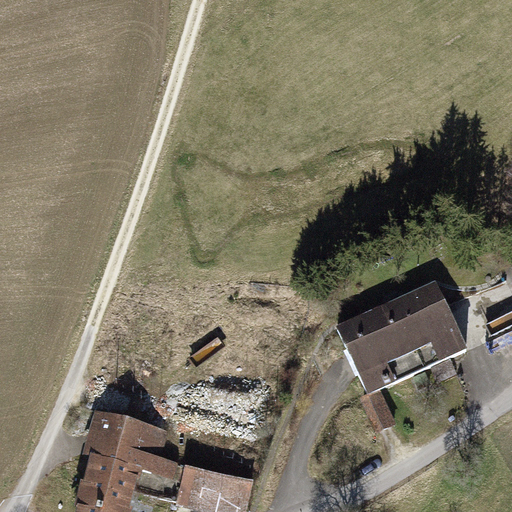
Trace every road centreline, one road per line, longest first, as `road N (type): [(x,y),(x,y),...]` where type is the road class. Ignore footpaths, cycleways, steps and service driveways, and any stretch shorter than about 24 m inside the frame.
road 1 (track): [(12,511),(101,326),(208,0)]
road 2 (residential): [(324,511),(511,401)]
